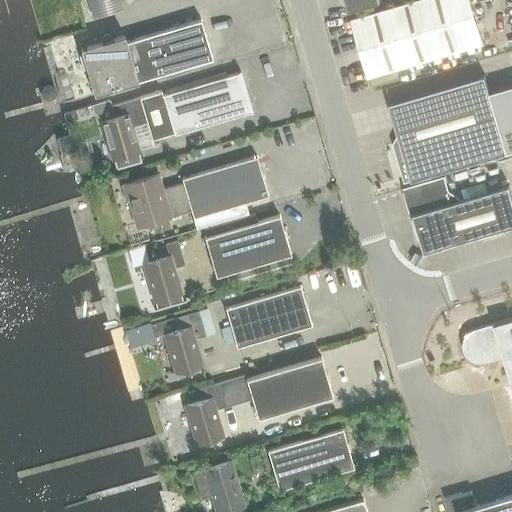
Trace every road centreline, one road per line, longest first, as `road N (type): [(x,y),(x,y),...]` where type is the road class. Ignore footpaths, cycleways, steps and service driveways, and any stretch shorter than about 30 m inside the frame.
road 1 (unclassified): [(392,305),(301,0)]
road 2 (unclassified): [(464,447),(418,395),(392,305)]
road 3 (unclassified): [(392,305),(511,270)]
